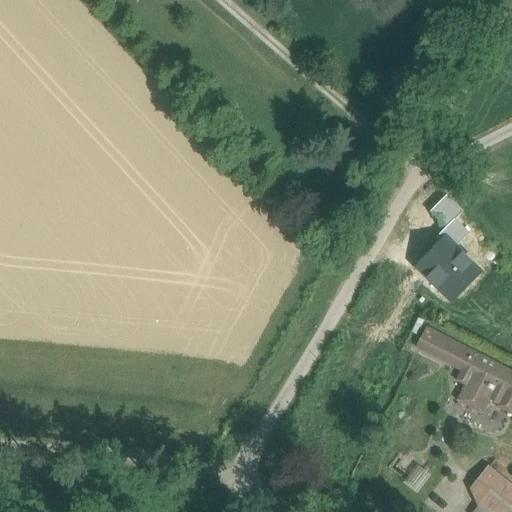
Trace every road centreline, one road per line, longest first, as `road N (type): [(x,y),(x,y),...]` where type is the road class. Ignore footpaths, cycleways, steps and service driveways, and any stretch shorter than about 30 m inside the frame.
road 1 (unclassified): [(243,469),(511,8)]
road 2 (unclassified): [(243,469),(295,474),(359,511)]
